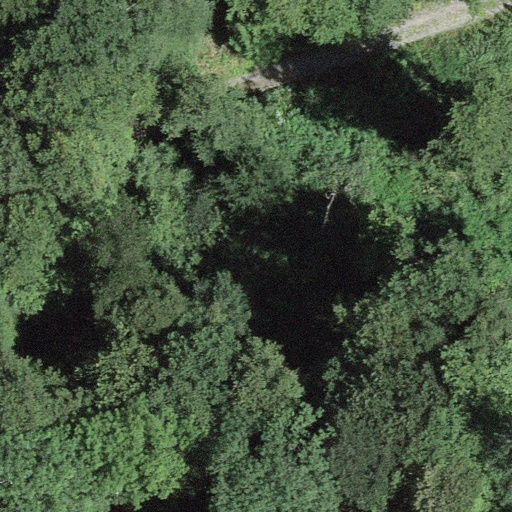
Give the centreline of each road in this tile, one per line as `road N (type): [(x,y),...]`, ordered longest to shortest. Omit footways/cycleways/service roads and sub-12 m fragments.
road 1 (track): [(0,175),(329,54),(507,0)]
road 2 (track): [(464,511),(511,388)]
